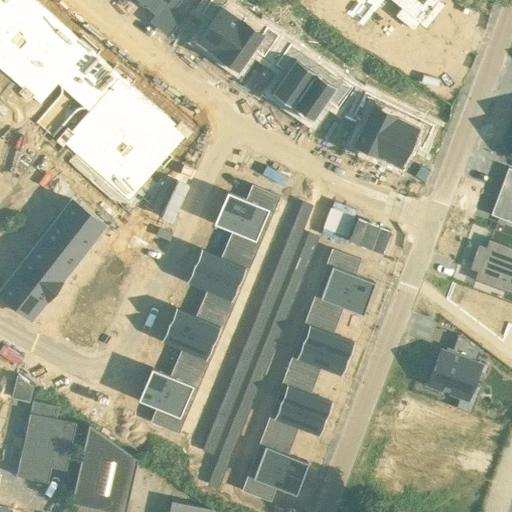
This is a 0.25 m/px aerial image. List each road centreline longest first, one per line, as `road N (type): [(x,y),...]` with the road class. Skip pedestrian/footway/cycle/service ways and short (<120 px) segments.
road 1 (residential): [(0,319),(81,368),(109,366),(230,116)]
road 2 (residential): [(323,511),(428,223)]
road 3 (residential): [(428,223),(511,5)]
road 4 (residential): [(428,223),(329,179),(230,116)]
road 5 (residential): [(230,116),(86,0)]
